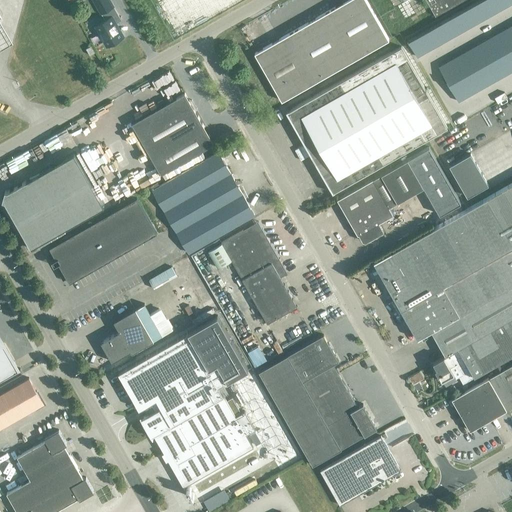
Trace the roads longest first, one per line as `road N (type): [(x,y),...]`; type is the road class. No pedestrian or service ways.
road 1 (unclassified): [(453,486),(198,40)]
road 2 (secondary): [(140,500),(0,252)]
road 3 (unclassified): [(0,152),(198,40)]
